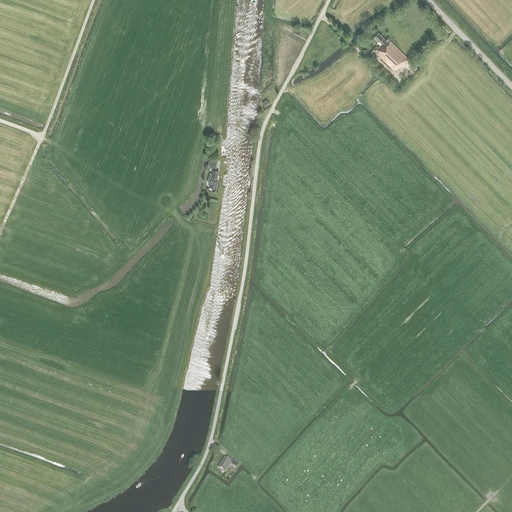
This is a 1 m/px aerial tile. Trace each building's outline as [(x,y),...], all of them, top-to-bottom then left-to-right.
[(386,41),(378,32),(374,36),(382,44),(375,50),(378,53),(377,54),(380,56),(394,71),(399,67),(400,67),(408,59),(390,42),(388,39),(386,41)] [(395,87),(399,83),(392,76),(388,80),(395,87)] [(215,168),(217,161),(209,159),(207,166),(215,168)] [(216,181),(218,171),(213,170),(212,173),(210,173),(208,182),(210,182),(209,186),(216,188),(217,181),(216,181)] [(225,471),(231,461),(224,457),(218,467),(225,471)]
